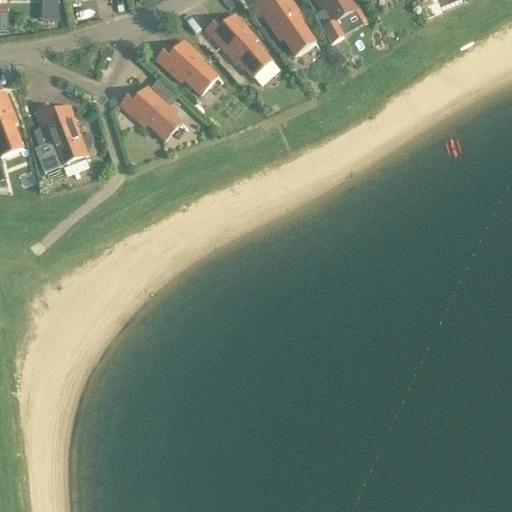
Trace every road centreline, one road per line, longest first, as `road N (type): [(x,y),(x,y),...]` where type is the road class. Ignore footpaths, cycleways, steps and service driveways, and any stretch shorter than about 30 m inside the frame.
road 1 (residential): [(13,52),(99,93),(131,23)]
road 2 (residential): [(131,23),(13,52)]
